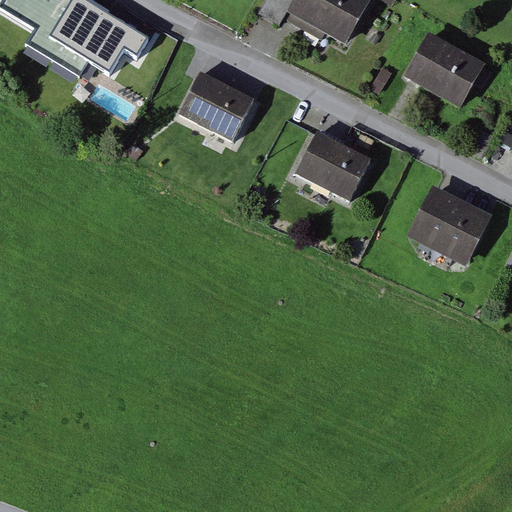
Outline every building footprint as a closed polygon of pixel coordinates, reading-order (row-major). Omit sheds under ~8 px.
[(83,0),(7,0),(3,7),(40,30),(29,47),(80,78),(89,63),(111,77),(126,53),(138,60),(150,41),(83,0)] [(279,25),(291,0),(265,0),(258,14),(269,20),(279,25)] [(299,0),(289,21),(349,51),(370,10),(350,0),(299,0)] [(407,77),(461,105),(481,67),(428,39),(407,77)] [(234,149),(255,108),(201,81),(180,121),(234,149)] [(350,209),(371,168),(313,138),(292,179),(350,209)] [(488,223),(428,196),(406,244),(466,271),(488,223)]
